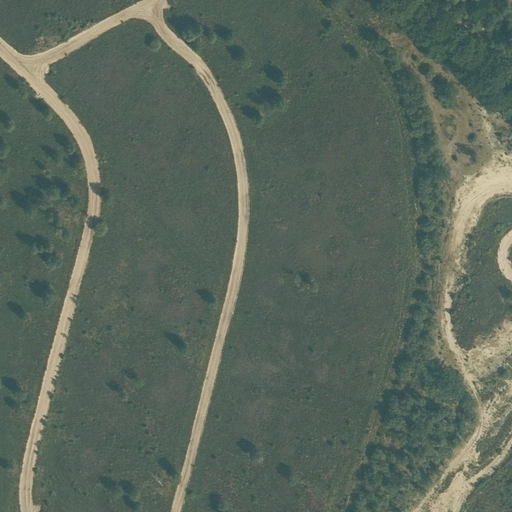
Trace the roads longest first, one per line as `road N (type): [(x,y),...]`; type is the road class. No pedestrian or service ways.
road 1 (track): [(161,0),(150,6),(202,68),(233,135),(242,185),(239,246),(175,511)]
road 2 (track): [(0,44),(83,135),(94,177),(80,267),(30,454),(26,511)]
road 3 (track): [(399,0),(511,97)]
road 4 (track): [(150,6),(26,67)]
